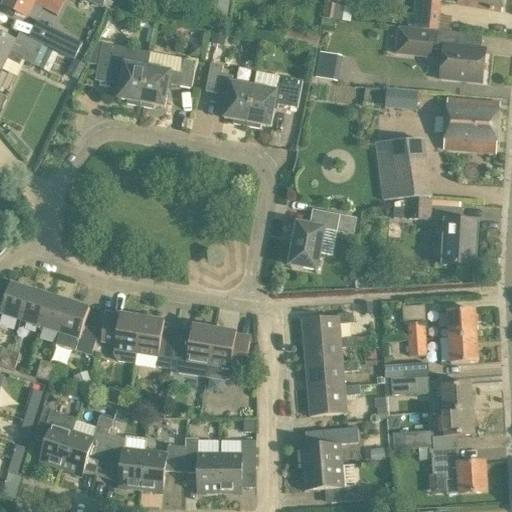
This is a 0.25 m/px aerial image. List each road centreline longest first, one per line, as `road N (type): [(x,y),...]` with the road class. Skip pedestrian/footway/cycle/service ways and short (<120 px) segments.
road 1 (residential): [(246,302),(267,186),(254,157),(101,133),(49,205)]
road 2 (residential): [(246,302),(265,305),(267,511)]
road 3 (residential): [(39,257),(107,281),(246,302)]
